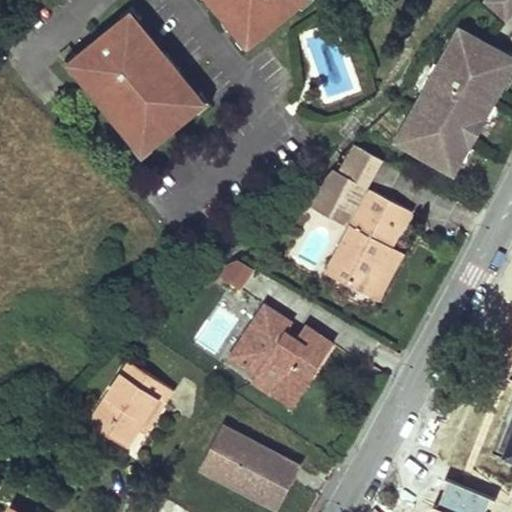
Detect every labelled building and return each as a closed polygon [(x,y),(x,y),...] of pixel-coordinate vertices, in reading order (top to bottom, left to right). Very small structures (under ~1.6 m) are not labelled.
[(205,0),(218,5),(220,20),(228,30),(233,26),(244,39),(257,29),(262,34),(301,0),(205,0)] [(511,10),(511,0),(485,0),(503,19),(511,10)] [(154,42),(133,17),(114,31),(123,43),(103,59),(93,48),(76,63),(97,89),(102,86),(133,126),(129,129),(146,147),(200,102),(186,83),(181,87),(150,46),(154,42)] [(511,55),(459,28),(443,59),(439,57),(430,72),(432,81),(424,83),(411,108),(415,110),(397,144),(449,172),(464,143),(467,145),(482,117),(479,115),(511,55)] [(345,162),(365,174),(375,156),(358,147),(345,162)] [(412,208),(373,187),(327,269),(371,294),(390,257),(386,255),(412,208)] [(346,201),(332,193),(327,202),(342,210),(346,201)] [(232,253),(219,274),(242,288),(255,267),(232,253)] [(291,322),(264,305),(231,355),(256,374),(254,380),(272,393),(276,387),(291,397),(306,372),(311,375),(332,343),(304,324),(295,339),(284,332),(291,322)] [(89,420),(128,446),(159,397),(163,400),(171,387),(130,360),(89,420)] [(274,506),(297,464),(224,425),(200,467),(274,506)] [(490,511),(498,496),(448,475),(432,511),(490,511)]
